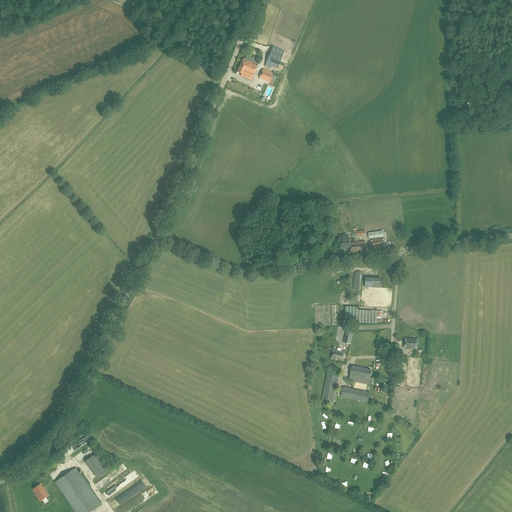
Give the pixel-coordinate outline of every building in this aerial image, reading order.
[(277,69),(284,51),(273,46),(265,64),(277,69)] [(250,80),(257,66),(253,64),(253,62),(244,58),(238,72),(241,73),(240,75),(250,80)] [(259,79),(269,83),(273,73),(263,69),(259,79)] [(350,243),(349,235),(341,236),(340,237),(342,248),(343,248),(343,249),(344,249),(346,249),(347,248),(346,248),(350,247),(351,253),(366,251),(365,241),(350,243)] [(371,249),(383,247),(382,238),(370,240),(371,249)] [(380,287),(381,278),(365,277),(365,286),(380,287)] [(350,345),(352,332),(346,331),(343,343),(350,345)] [(417,349),(417,339),(405,338),(404,348),(417,349)] [(342,353),(341,352),(341,351),(333,350),(331,359),(336,360),(343,361),(344,358),(343,358),(344,355),(345,352),(342,352),(342,353)] [(369,384),(372,370),(352,366),(349,380),(369,384)] [(334,404),(335,395),(338,384),(339,375),(327,372),(325,381),(321,402),(334,404)] [(366,402),(368,391),(343,386),(341,397),(366,402)] [(81,448),(90,444),(87,438),(78,442),(81,448)] [(67,450),(71,456),(81,449),(76,443),(67,450)] [(97,478),(107,471),(95,454),(85,461),(97,478)] [(100,482),(104,487),(128,470),(125,465),(113,473),(113,471),(104,478),(105,479),(100,482)] [(75,511),(90,511),(101,505),(76,468),(54,482),(75,511)] [(135,472),(107,492),(111,499),(139,479),(135,472)] [(49,495),(40,483),(32,489),(35,494),(40,502),(49,495)] [(138,507),(157,494),(153,489),(134,502),(138,507)]
